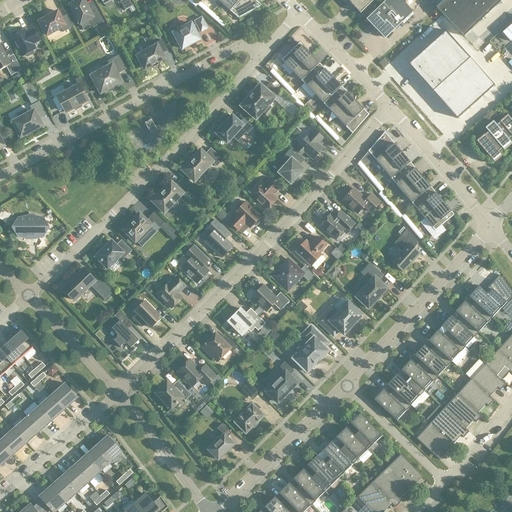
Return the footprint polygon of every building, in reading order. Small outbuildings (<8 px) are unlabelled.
[(76,17),(75,18),(74,18),(78,24),(80,23),(80,24),(89,20),(93,28),(104,21),(96,6),(89,10),(83,0),(78,0),(70,5),(76,17)] [(101,0),(102,2),(104,5),(105,4),(106,6),(107,7),(109,7),(111,6),(112,4),(112,2),(111,0),(112,0),(119,0),(125,10),(133,6),(129,0),(101,0)] [(262,5),(255,0),(222,0),(221,3),(238,18),(262,5)] [(373,0),(346,0),(348,1),(349,0),(351,0),(359,8),(357,10),(360,13),(373,0)] [(401,0),(386,0),(366,19),(385,39),(413,12),(401,0)] [(457,0),(444,0),(444,1),(457,15),(458,14),(464,8),(457,0)] [(472,0),(472,1),(466,6),(480,21),(488,13),(475,0),(472,0)] [(475,0),(488,13),(496,6),(490,0),(475,0)] [(444,1),(436,8),(449,22),(457,15),(444,1)] [(200,2),(198,4),(197,5),(209,15),(212,12),(200,2)] [(464,8),(458,14),(472,29),(480,21),(466,6),(464,8)] [(39,22),(47,36),(61,28),(63,32),(73,27),(67,15),(61,18),(58,11),(51,15),(51,16),(47,18),(46,18),(39,22)] [(226,25),(212,12),(209,15),(223,27),(226,25)] [(457,15),(449,22),(463,37),(472,29),(458,14),(457,15)] [(195,22),(194,22),(191,24),(179,30),(179,29),(176,29),(171,31),(170,34),(176,43),(178,42),(182,49),(189,45),(188,45),(193,42),(193,43),(200,39),(197,34),(201,32),(207,28),(202,18),(195,21),(195,22)] [(110,28),(107,22),(102,25),(105,31),(110,28)] [(22,57),(25,55),(26,56),(28,57),(33,54),(34,52),(33,51),(36,49),(34,44),(40,41),(34,29),(24,34),(22,31),(18,33),(17,32),(15,32),(12,33),(12,35),(12,36),(11,37),(22,57)] [(446,31),(409,64),(457,119),(495,85),(446,31)] [(106,34),(96,40),(108,61),(118,55),(106,34)] [(149,47),(149,48),(150,49),(137,56),(145,69),(152,66),(153,68),(159,65),(157,63),(164,59),(162,53),(167,50),(162,40),(149,47)] [(282,60),(293,72),(311,54),(300,43),(282,60)] [(0,69),(6,67),(11,76),(22,70),(13,55),(7,58),(0,44),(0,69)] [(322,66),(311,54),(293,72),(304,83),(322,66)] [(103,64),(104,67),(105,68),(91,76),(101,93),(122,82),(117,74),(126,69),(119,55),(103,64)] [(333,78),(322,66),(304,83),(315,95),(333,78)] [(272,69),(269,72),(281,83),(284,81),(272,69)] [(39,72),(33,76),(36,82),(43,78),(39,72)] [(75,79),(77,84),(78,85),(66,92),(63,86),(51,92),(54,98),(58,97),(66,112),(87,101),(85,95),(90,93),(81,76),(75,79)] [(344,89),(333,78),(315,95),(326,106),(344,89)] [(295,92),(284,81),(281,83),(292,95),(293,94),(295,92)] [(270,83),(266,87),(265,89),(260,85),(241,106),(256,120),(262,112),(265,115),(271,108),(268,105),(280,92),(270,83)] [(31,103),(40,98),(35,89),(27,94),(31,103)] [(355,101),(344,89),(326,106),(337,118),(355,101)] [(304,106),(293,94),(292,95),(290,97),(301,109),(304,106)] [(369,115),(355,101),(337,118),(352,134),(369,115)] [(31,107),(32,110),(33,111),(12,122),(21,137),(42,126),(39,119),(46,115),(39,102),(31,107)] [(315,117),(304,106),(301,109),(312,120),(314,118),(315,117)] [(475,124),(479,129),(496,115),(492,110),(475,124)] [(317,115),(315,117),(314,118),(328,132),(331,130),(317,115)] [(508,116),(501,122),(500,121),(500,122),(497,125),(493,121),(494,122),(486,128),(485,128),(489,132),(485,135),(484,134),(484,135),(485,136),(478,142),(477,141),(476,141),(494,163),(495,162),(493,160),(500,154),(502,156),(499,151),(502,148),(504,150),(503,148),(510,142),(511,144),(511,143),(509,139),(511,136),(511,119),(508,115),(507,115),(508,116)] [(232,137),(233,138),(237,142),(245,133),(247,135),(254,127),(243,118),(239,122),(232,116),(226,123),(225,122),(225,123),(226,123),(223,126),(222,126),(222,127),(216,133),(227,143),(232,137)] [(151,119),(145,123),(151,134),(157,130),(151,119)] [(304,152),(313,160),(323,148),(318,144),(323,138),(314,130),(309,136),(308,135),(298,146),(299,147),(297,150),(302,154),(304,152)] [(344,143),(331,130),(328,132),(341,146),(344,143)] [(292,131),(288,136),(293,140),(297,136),(292,131)] [(385,132),(368,151),(383,169),(402,153),(385,132)] [(211,148),(206,153),(205,155),(201,151),(200,150),(200,151),(193,159),(192,159),(192,160),(191,161),(190,162),(183,169),(182,170),(183,171),(183,170),(194,181),(193,181),(194,181),(195,181),(195,180),(201,174),(202,176),(204,176),(206,176),(207,174),(208,172),(207,170),(206,169),(212,162),(212,163),(212,162),(217,167),(223,160),(211,148)] [(292,184),(293,185),(299,179),(297,177),(304,169),(292,159),(297,154),(299,155),(291,148),(279,162),(284,166),(278,173),(291,184),(292,184)] [(413,165),(402,153),(383,169),(393,181),(413,165)] [(360,161),(357,164),(369,178),(372,176),(360,161)] [(423,178),(413,165),(393,181),(404,194),(423,178)] [(240,186),(246,179),(241,174),(235,181),(240,186)] [(384,190),(372,176),(369,178),(381,192),(384,190)] [(433,190),(423,178),(404,194),(414,206),(433,190)] [(251,196),(267,210),(277,199),(271,194),(274,191),(275,192),(279,187),(271,179),(263,187),(261,185),(251,196)] [(181,180),(176,185),(175,186),(171,183),(172,182),(171,182),(170,183),(163,190),(162,191),(161,192),(160,193),(153,200),(152,201),(153,202),(163,212),(164,213),(165,212),(170,206),(172,207),(174,208),(176,207),(177,206),(178,204),(177,202),(176,200),(182,194),(187,198),(193,192),(181,180)] [(344,201),(344,202),(358,214),(363,208),(366,207),(372,212),(380,203),(371,195),(370,195),(371,195),(366,200),(353,188),(346,197),(346,200),(344,201)] [(443,202),(433,190),(414,206),(424,218),(443,202)] [(392,204),(381,192),(378,194),(389,206),(392,204)] [(229,222),(238,231),(239,230),(242,226),(242,227),(243,226),(243,225),(244,223),(250,228),(253,225),(254,226),(256,226),(259,223),(259,221),(258,220),(261,216),(246,202),(242,205),(241,204),(239,204),(237,207),(237,209),(238,210),(235,214),(235,215),(229,222)] [(454,215),(443,202),(424,218),(435,231),(454,215)] [(402,216),(392,204),(389,206),(399,219),(401,217),(402,216)] [(149,217),(147,220),(146,221),(139,214),(123,230),(135,242),(151,226),(151,225),(154,222),(159,227),(164,222),(154,212),(149,217)] [(330,214),(320,225),(336,240),(339,236),(342,235),(347,230),(350,230),(355,224),(343,213),(338,219),(335,219),(330,214)] [(404,214),(402,216),(401,217),(412,229),(415,227),(404,214)] [(43,219),(31,215),(18,219),(13,227),(18,236),(26,238),(27,237),(29,238),(33,238),(35,237),(35,238),(43,236),(49,227),(43,219)] [(204,242),(221,258),(233,246),(225,239),(230,234),(226,230),(226,231),(215,220),(206,229),(211,234),(204,242)] [(164,222),(159,227),(163,230),(168,225),(165,222),(164,222)] [(425,239),(415,227),(412,229),(422,242),(425,239)] [(419,243),(407,229),(400,236),(402,238),(397,244),(404,250),(393,263),(403,271),(419,253),(414,248),(419,243)] [(306,241),(296,252),(311,266),(321,255),(319,253),(326,245),(318,237),(313,242),(314,243),(311,245),(306,241)] [(363,247),(367,241),(362,237),(358,242),(363,247)] [(131,251),(121,241),(116,246),(112,242),(96,257),(101,262),(100,264),(100,266),(101,268),(103,269),(105,269),(107,268),(117,259),(120,262),(131,251)] [(346,249),(341,245),(337,249),(342,253),(346,249)] [(192,278),(197,283),(202,278),(203,280),(208,274),(207,273),(209,271),(204,267),(210,261),(202,253),(201,254),(193,246),(184,255),(188,259),(186,260),(188,262),(182,268),(186,272),(185,274),(190,279),(192,278)] [(366,262),(371,257),(365,252),(361,257),(366,262)] [(284,268),(274,278),(287,291),(288,290),(290,290),(292,289),(295,287),(295,285),(295,283),(302,276),(308,282),(314,276),(304,266),(300,270),(288,259),(282,266),(284,268)] [(387,289),(378,281),(383,275),(370,264),(361,273),(368,279),(360,287),(363,290),(356,297),(369,308),(387,289)] [(325,275),(318,268),(313,273),(320,280),(325,275)] [(95,281),(83,269),(70,283),(68,282),(64,286),(65,287),(63,289),(75,301),(95,281)] [(511,292),(499,275),(488,287),(491,290),(487,294),(479,286),(469,296),(492,318),(493,317),(489,314),(498,305),(501,308),(511,296),(511,292)] [(182,298),(178,294),(186,286),(176,277),(169,284),(168,284),(157,295),(171,309),(182,298)] [(113,291),(105,282),(96,290),(105,299),(113,291)] [(252,297),(266,311),(273,304),(280,310),(289,301),(280,293),(275,298),(263,286),(252,297)] [(492,318),(469,296),(469,297),(478,305),(474,309),(465,301),(456,311),(479,332),(492,318)] [(145,301),(135,311),(138,314),(133,318),(142,327),(147,323),(151,328),(161,318),(145,301)] [(306,306),(302,302),(297,306),(302,311),(306,306)] [(338,330),(343,335),(362,316),(347,302),(337,313),(331,308),(318,322),(333,336),(338,330)] [(241,309),(228,322),(242,336),(248,330),(250,332),(255,328),(258,331),(265,323),(253,311),(249,315),(247,315),(241,309)] [(114,316),(120,321),(112,329),(115,332),(118,335),(116,337),(117,338),(114,340),(113,339),(113,340),(121,348),(122,347),(121,346),(124,344),(125,345),(126,343),(131,348),(139,340),(131,332),(130,333),(128,330),(129,330),(124,325),(129,321),(119,311),(114,316)] [(479,332),(456,311),(455,311),(464,319),(460,324),(451,316),(442,326),(465,347),(479,332)] [(293,358),(307,372),(328,351),(324,347),(328,342),(311,326),(300,336),(308,343),(293,358)] [(465,347),(442,326),(451,334),(447,338),(438,330),(429,340),(452,362),(465,347)] [(267,327),(261,333),(265,337),(270,331),(267,327)] [(100,330),(95,334),(100,340),(105,336),(100,330)] [(29,339),(22,331),(15,337),(16,338),(11,342),(10,341),(9,341),(23,357),(24,356),(23,356),(32,348),(33,348),(27,341),(29,339)] [(272,332),(267,337),(272,343),(278,337),(272,332)] [(202,347),(208,353),(207,354),(217,363),(231,349),(233,351),(237,347),(229,338),(224,342),(216,334),(202,347)] [(511,335),(498,350),(511,363),(511,335)] [(452,362),(429,340),(428,341),(437,349),(433,353),(424,345),(415,355),(438,376),(452,362)] [(23,357),(9,341),(5,345),(5,346),(6,347),(1,351),(0,349),(0,350),(13,366),(14,365),(13,365),(14,364),(17,367),(25,361),(21,358),(22,357),(23,357)] [(13,366),(0,350),(0,370),(3,374),(4,374),(4,373),(5,373),(8,376),(15,370),(12,366),(13,365),(13,366)] [(511,372),(511,363),(498,350),(484,365),(506,384),(501,380),(509,371),(511,373),(511,372)] [(438,376),(415,355),(423,364),(420,368),(411,360),(401,370),(425,391),(438,376)] [(192,386),(199,380),(202,380),(207,386),(216,377),(205,365),(204,366),(200,370),(189,360),(178,371),(183,377),(182,379),(186,383),(188,382),(192,386)] [(280,367),(283,371),(285,372),(266,391),(277,402),(285,395),(289,391),(290,390),(297,383),(289,376),(294,371),(285,362),(280,367)] [(41,364),(34,369),(38,373),(44,367),(41,364)] [(506,384),(484,365),(471,379),(494,401),(494,400),(490,397),(498,388),(500,390),(506,384)] [(38,373),(34,369),(28,375),(31,378),(38,373)] [(425,391),(401,370),(410,378),(406,383),(397,374),(388,384),(411,406),(425,391)] [(46,376),(43,372),(37,378),(40,382),(46,376)] [(40,382),(37,378),(30,383),(34,387),(40,382)] [(494,401),(471,379),(457,394),(481,417),(482,416),(478,413),(486,404),(488,406),(494,401)] [(21,381),(15,387),(18,390),(24,385),(21,381)] [(182,398),(183,400),(185,401),(191,395),(180,383),(175,388),(175,387),(172,387),(167,381),(164,385),(162,383),(157,388),(159,389),(155,393),(163,401),(162,403),(167,409),(169,407),(171,409),(182,398)] [(65,383),(52,395),(64,409),(65,409),(63,408),(70,402),(71,403),(70,403),(71,404),(78,398),(77,397),(65,384),(66,384),(65,383)] [(249,383),(243,388),(247,392),(253,386),(249,383)] [(411,406),(388,384),(388,385),(396,393),(392,397),(384,389),(374,399),(397,421),(411,406)] [(18,390),(15,387),(8,392),(12,396),(18,390)] [(481,417),(457,394),(444,409),(469,432),(466,429),(474,420),(476,422),(481,417)] [(21,398),(18,395),(11,400),(15,404),(21,398)] [(64,409),(52,395),(48,399),(45,396),(38,402),(40,405),(39,406),(52,421),(52,420),(51,419),(57,413),(58,414),(58,415),(64,409)] [(15,404),(11,400),(5,406),(8,409),(15,404)] [(247,410),(246,409),(245,409),(243,409),(241,412),(241,414),(242,415),(235,421),(234,422),(235,423),(245,433),(246,434),(247,433),(246,433),(263,417),(264,416),(263,415),(253,405),(252,404),(252,405),(247,410)] [(52,421),(39,406),(27,417),(39,432),(40,431),(38,430),(45,424),(45,425),(45,426),(46,426),(52,421)] [(469,432),(444,409),(430,423),(456,447),(453,444),(461,436),(463,438),(469,432)] [(383,436),(361,413),(350,423),(359,432),(355,436),(346,427),(368,450),(383,436)] [(39,432),(27,417),(22,421),(20,418),(12,425),(15,428),(14,429),(27,443),(26,441),(32,436),(33,436),(33,437),(39,432)] [(456,447),(430,423),(416,438),(439,460),(448,451),(450,453),(456,447)] [(222,424),(217,428),(224,435),(208,450),(218,460),(234,445),(227,438),(232,433),(222,424)] [(368,450),(346,427),(336,437),(345,446),(340,450),(332,441),(354,464),(368,450)] [(27,443),(14,429),(1,440),(14,454),(13,452),(19,447),(20,448),(21,448),(27,443)] [(96,446),(110,463),(122,452),(121,452),(118,448),(119,446),(114,440),(112,441),(108,437),(108,436),(102,441),(103,441),(104,442),(97,448),(96,446)] [(14,454),(1,440),(0,441),(0,464),(1,465),(0,465),(1,466),(2,465),(1,463),(7,458),(8,459),(14,454)] [(354,464),(332,441),(322,451),(330,460),(326,464),(318,455),(317,455),(339,478),(354,464)] [(110,463),(96,446),(91,451),(92,451),(92,452),(86,458),(85,456),(99,473),(102,470),(105,473),(112,467),(109,464),(110,463)] [(423,477),(401,454),(386,469),(410,493),(416,488),(414,486),(423,477)] [(339,478),(317,455),(308,465),(316,474),(312,478),(303,469),(325,492),(339,478)] [(99,473),(85,456),(80,461),(81,462),(75,467),(74,466),(73,466),(88,483),(99,473)] [(88,483),(73,466),(68,471),(69,471),(70,472),(64,477),(63,476),(62,476),(77,493),(88,483)] [(325,492),(303,469),(293,479),(302,488),(297,492),(289,483),(311,506),(325,492)] [(410,493),(386,469),(372,483),(396,507),(401,502),(399,499),(408,491),(410,494),(410,493)] [(132,474),(129,470),(122,476),(125,480),(132,474)] [(77,493),(62,476),(57,481),(58,481),(59,482),(53,487),(51,486),(66,503),(77,493)] [(125,480),(122,476),(116,482),(119,486),(125,480)] [(135,482),(132,478),(126,484),(129,487),(135,482)] [(304,511),(311,506),(289,483),(279,493),(287,502),(283,506),(275,497),(274,497),(288,511),(304,511)] [(396,507),(372,483),(358,497),(372,511),(384,511),(392,504),(395,507),(396,507)] [(66,503),(51,486),(46,491),(47,491),(47,492),(41,497),(40,496),(39,497),(40,497),(42,499),(38,503),(44,511),(49,511),(51,510),(53,511),(55,511),(57,510),(58,511),(61,511),(67,507),(65,504),(66,503)] [(110,494),(106,490),(100,496),(103,500),(110,494)] [(121,495),(117,491),(111,497),(115,501),(121,495)] [(329,496),(343,511),(346,508),(332,493),(329,496)] [(154,502),(147,495),(136,504),(143,511),(162,511),(168,507),(161,496),(154,502)] [(103,500),(100,496),(93,502),(97,506),(103,500)] [(115,501),(111,497),(105,502),(109,506),(115,501)] [(288,511),(274,497),(265,507),(269,511),(261,511),(260,511),(288,511)] [(372,511),(358,497),(343,511),(344,511),(372,511)] [(44,511),(38,503),(33,507),(31,505),(31,504),(25,509),(26,509),(26,510),(24,511),(44,511)]
